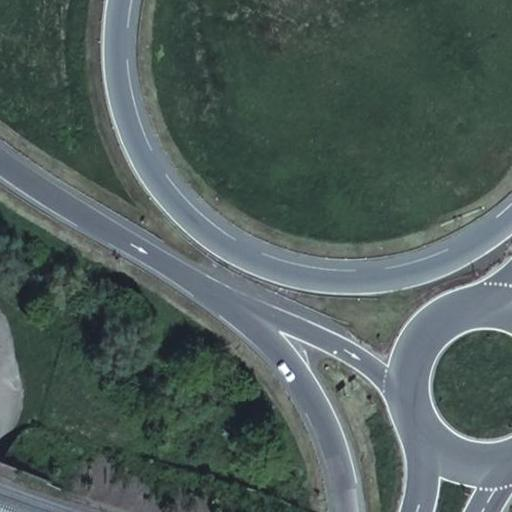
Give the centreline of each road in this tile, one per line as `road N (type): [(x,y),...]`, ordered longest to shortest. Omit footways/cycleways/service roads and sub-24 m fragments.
road 1 (motorway): [(511,213),(478,244),(399,273),(307,275),(232,251),(178,207),(139,149),(119,86),(120,0)]
road 2 (motorway): [(0,164),(235,306)]
road 3 (motorway): [(235,306),(301,379),(345,468),(348,511)]
road 4 (motorway): [(235,306),(350,348),(405,401)]
road 5 (primary): [(490,302),(449,312),(426,330),(412,350),(405,401)]
